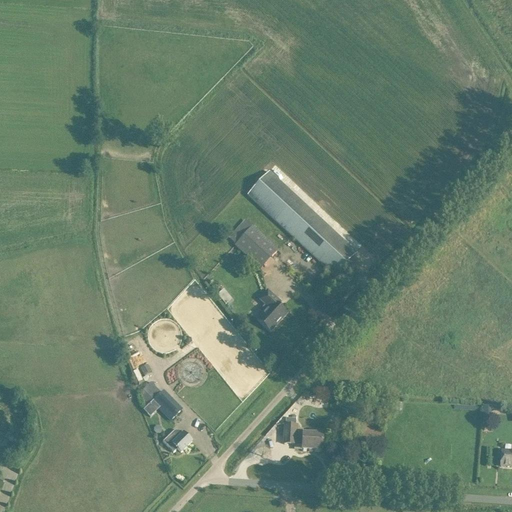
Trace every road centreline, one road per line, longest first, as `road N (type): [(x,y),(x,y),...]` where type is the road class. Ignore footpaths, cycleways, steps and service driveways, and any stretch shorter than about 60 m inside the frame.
road 1 (unclassified): [(204,480),(511,501)]
road 2 (unclassified): [(204,480),(386,279)]
road 3 (track): [(386,279),(501,152),(511,125)]
